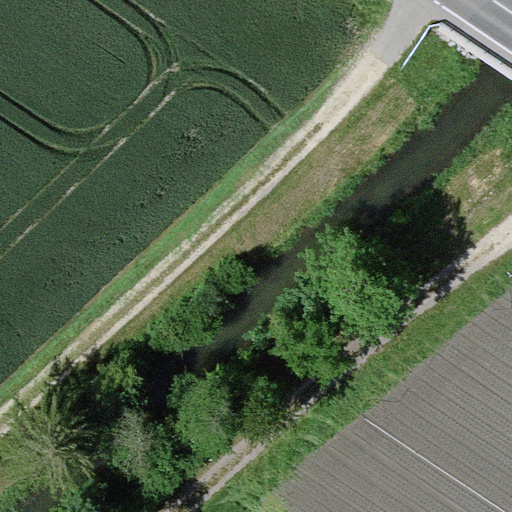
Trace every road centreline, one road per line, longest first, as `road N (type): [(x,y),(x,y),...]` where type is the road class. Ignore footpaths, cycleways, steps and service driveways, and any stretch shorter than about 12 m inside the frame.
road 1 (track): [(0,418),(439,0)]
road 2 (track): [(187,511),(428,294),(511,244)]
